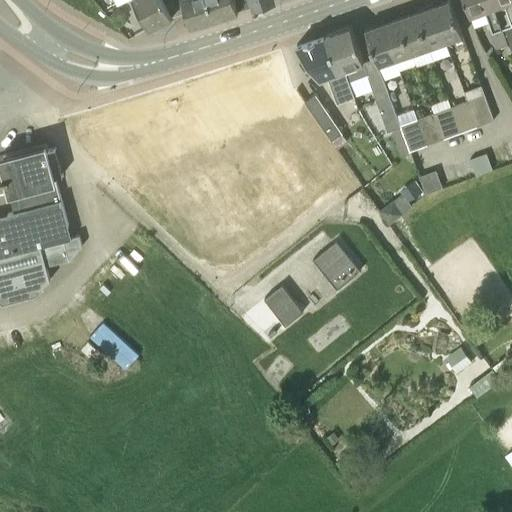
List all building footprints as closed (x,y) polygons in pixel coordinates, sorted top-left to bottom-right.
[(172,14),(164,0),(135,0),(150,27),(172,15),(172,14)] [(191,25),(214,18),(208,0),(164,0),(172,14),(186,10),(191,25)] [(234,0),(208,0),(214,18),(237,11),(234,0)] [(443,0),(432,4),(445,41),(464,34),(451,0),(443,0)] [(498,46),(508,43),(509,43),(508,42),(492,0),(464,0),(471,16),(485,11),(498,46)] [(511,18),(506,3),(511,0),(492,0),(508,42),(509,43),(508,43),(511,49),(511,18)] [(429,47),(445,41),(432,4),(415,10),(429,47)] [(125,17),(127,14),(119,6),(110,15),(121,26),(128,20),(125,17)] [(399,16),(413,53),(429,47),(415,10),(399,16)] [(417,63),(413,53),(399,16),(383,22),(400,69),(417,63)] [(401,73),(400,69),(383,22),(366,29),(376,56),(385,79),(401,73)] [(391,96),(385,79),(376,56),(365,60),(352,25),(324,34),(337,70),(345,67),(356,96),(374,89),(389,131),(393,129),(402,153),(410,150),(401,124),(391,96)] [(342,101),(356,96),(345,67),(337,70),(324,34),(296,44),(321,77),(328,74),(333,90),(342,101)] [(289,47),(88,99),(97,132),(298,80),(289,47)] [(467,99),(477,125),(495,119),(482,84),(465,90),(468,99),(467,99)] [(332,139),(342,132),(316,93),(306,100),(332,139)] [(461,132),(477,125),(467,99),(451,105),(461,132)] [(445,137),(461,132),(451,105),(435,111),(445,137)] [(277,114),(281,126),(298,120),(294,108),(277,114)] [(428,144),(445,137),(435,111),(418,117),(428,144)] [(410,150),(428,144),(418,117),(401,124),(410,150)] [(5,177),(14,211),(0,214),(0,298),(4,302),(36,294),(51,279),(47,265),(70,258),(64,237),(72,235),(56,176),(63,172),(56,147),(48,149),(47,143),(0,155),(0,157),(5,175),(1,176),(2,178),(5,177)] [(165,163),(182,155),(177,144),(160,152),(165,163)] [(143,171),(169,212),(180,205),(154,165),(143,171)] [(308,173),(315,191),(333,184),(325,166),(308,173)] [(423,173),(429,188),(445,182),(439,167),(423,173)] [(401,189),(403,192),(408,199),(423,189),(416,178),(401,189)] [(243,223),(253,243),(277,231),(266,210),(243,223)] [(337,288),(361,269),(337,239),(313,258),(337,288)] [(286,325),(303,311),(282,284),(264,298),(286,325)] [(511,363),(506,355),(492,365),(500,374),(511,364),(511,363)] [(501,377),(493,367),(469,386),(477,396),(501,377)] [(335,430),(328,435),(334,443),(340,438),(335,430)]
